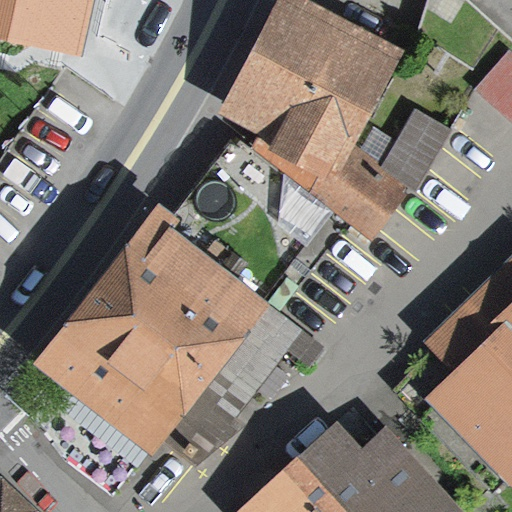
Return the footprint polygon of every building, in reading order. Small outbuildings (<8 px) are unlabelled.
[(0,0),(0,38),(81,56),(93,0),(0,0)] [(355,144),(352,142),(404,46),(316,0),(274,0),(216,108),(261,132),(251,145),(315,195),(355,144)] [(472,90),(511,124),(511,50),(509,48),(472,90)] [(404,182),(414,188),(451,128),(415,106),(380,163),(404,182)] [(349,221),(315,195),(251,145),(235,132),(174,209),(158,197),(32,357),(152,450),(160,439),(194,465),(248,424),(236,415),(303,329),(279,310),(349,221)] [(380,163),(355,144),(315,195),(349,221),(371,238),(411,187),(404,182),(380,163)] [(511,250),(423,339),(430,347),(390,387),(492,489),(505,477),(511,483),(511,250)] [(336,415),(281,466),(323,511),(471,511),(386,421),(362,444),(336,415)] [(323,511),(281,466),(231,511),(323,511)] [(0,511),(43,511),(0,471),(0,511)]
